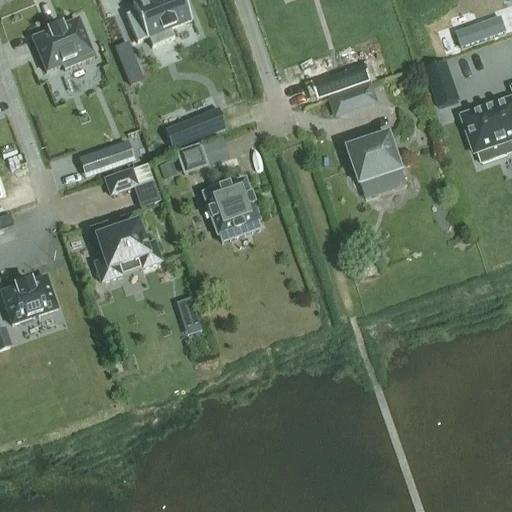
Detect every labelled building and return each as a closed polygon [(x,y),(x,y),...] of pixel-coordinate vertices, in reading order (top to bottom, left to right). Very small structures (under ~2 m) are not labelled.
[(134,14),(125,18),(137,45),(145,42),(148,41),(152,51),(174,41),(170,32),(191,23),(181,0),(147,0),(148,2),(132,9),(134,14)] [(503,21),(434,45),(440,64),(509,40),(503,21)] [(48,35),(32,42),(46,75),(62,69),(64,74),(94,62),(91,56),(77,23),(61,30),(61,28),(47,33),(48,35)] [(117,58),(126,79),(140,73),(131,52),(117,58)] [(448,67),(426,74),(430,86),(452,79),(448,67)] [(336,79),(342,95),(373,85),(367,68),(336,79)] [(511,90),(511,102),(462,120),(475,157),(478,157),(482,168),(507,159),(503,147),(511,144),(511,90)] [(369,91),(332,104),(337,119),(375,106),(369,91)] [(226,132),(218,112),(164,133),(172,154),(226,132)] [(391,138),(349,153),(361,189),(403,174),(391,138)] [(108,151),(98,154),(105,174),(115,171),(124,168),(118,148),(108,151)] [(187,175),(206,168),(199,149),(180,155),(187,175)] [(111,198),(137,189),(132,173),(105,182),(111,198)] [(0,174),(0,203),(9,201),(0,174)] [(138,190),(145,207),(163,199),(156,182),(138,190)] [(219,239),(259,224),(244,182),(204,196),(219,239)] [(144,245),(137,227),(96,241),(104,263),(95,267),(102,286),(121,279),(117,270),(139,262),(142,272),(161,265),(154,246),(146,249),(144,245)] [(30,283),(15,288),(16,289),(0,295),(12,327),(57,312),(46,279),(30,284),(30,283)] [(196,317),(191,301),(176,306),(181,322),(196,317)] [(4,330),(0,331),(0,352),(11,349),(4,330)]
